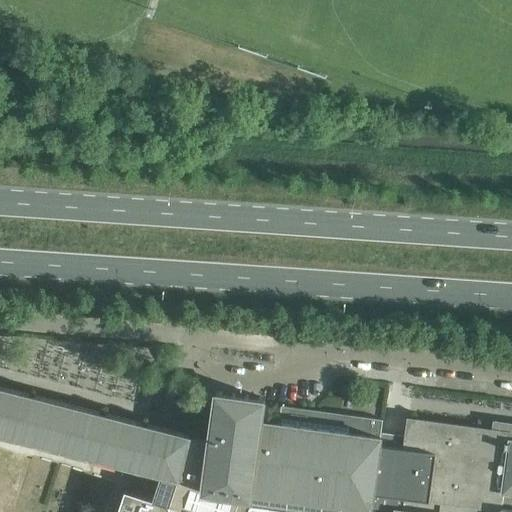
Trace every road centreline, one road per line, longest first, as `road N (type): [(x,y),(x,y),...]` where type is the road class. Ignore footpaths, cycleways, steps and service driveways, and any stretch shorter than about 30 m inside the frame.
road 1 (residential): [(511,371),(0,323)]
road 2 (primary): [(0,261),(511,298)]
road 3 (primary): [(511,236),(0,201)]
